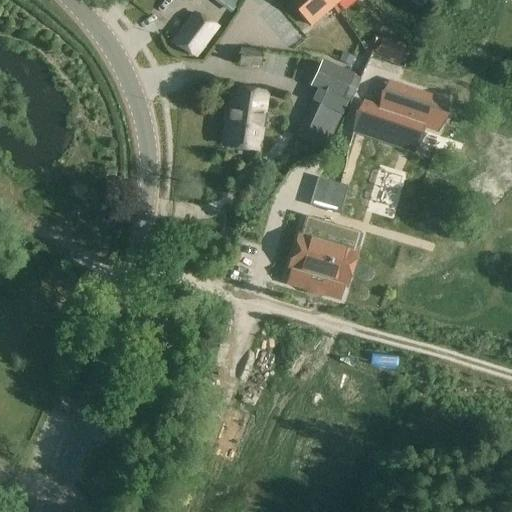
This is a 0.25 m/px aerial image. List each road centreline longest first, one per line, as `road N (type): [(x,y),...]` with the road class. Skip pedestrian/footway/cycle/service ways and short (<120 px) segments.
road 1 (tertiary): [(46,511),(127,295),(146,193),(144,136),(122,66),(69,0)]
road 2 (track): [(135,262),(511,375)]
